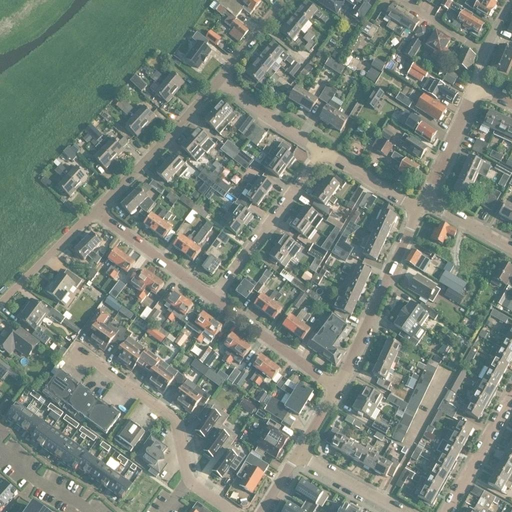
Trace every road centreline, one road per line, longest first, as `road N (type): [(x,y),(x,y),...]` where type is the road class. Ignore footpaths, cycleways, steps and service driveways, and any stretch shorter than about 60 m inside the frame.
road 1 (residential): [(336,389),(418,210)]
road 2 (residential): [(212,299),(324,153)]
road 3 (residential): [(96,213),(220,82)]
road 4 (residential): [(187,480),(175,421),(79,350)]
road 5 (residential): [(336,389),(212,299)]
road 6 (residential): [(212,299),(96,213)]
road 7 (residential): [(0,305),(96,213)]
road 8 (residential): [(448,511),(511,397)]
road 9 (residential): [(324,153),(220,82)]
road 10 (residential): [(423,199),(473,88)]
